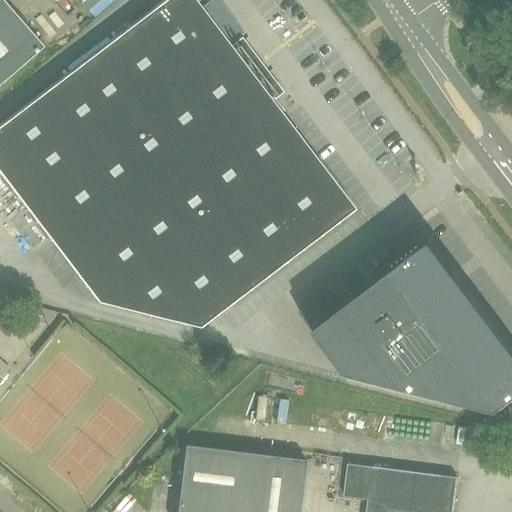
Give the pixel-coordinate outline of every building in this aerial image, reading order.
[(232,48),(195,0),(163,0),(0,124),(0,173),(98,302),(199,327),(355,209),(270,97),(277,91),(240,42),(232,48)] [(0,0),(0,82),(42,46),(3,1),(2,0),(0,0)] [(299,311),(346,372),(497,411),(511,399),(511,348),(431,241),(335,314),(321,295),(299,311)] [(298,511),(305,459),(184,444),(175,511),(298,511)] [(453,511),(458,477),(373,466),(351,463),(347,495),(369,498),(366,511),(453,511)]
